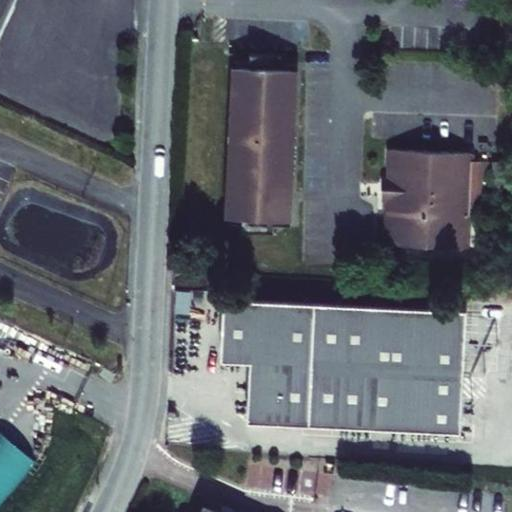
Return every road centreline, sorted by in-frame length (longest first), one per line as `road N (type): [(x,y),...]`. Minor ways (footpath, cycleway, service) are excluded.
road 1 (unclassified): [(105,511),(133,448),(142,398),(161,0)]
road 2 (unknown): [(133,448),(228,485),(353,511)]
